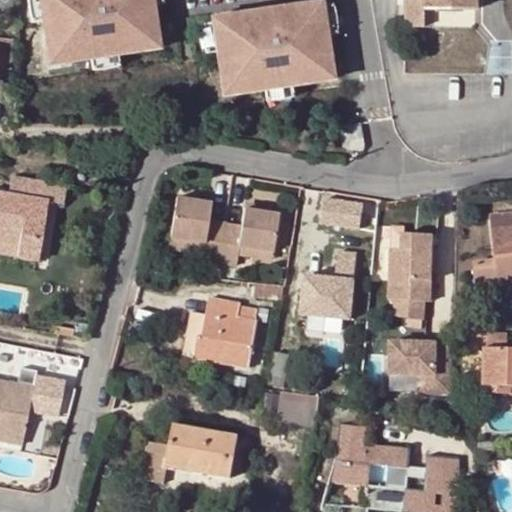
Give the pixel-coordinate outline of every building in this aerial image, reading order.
[(29,0),(30,9),(34,24),(44,23),(40,0),(29,0)] [(151,33),(151,32),(147,9),(155,8),(154,5),(153,0),(40,0),(44,23),(45,26),(52,25),(56,48),(56,49),(69,47),(70,56),(71,56),(89,53),(90,59),(122,54),(121,48),(139,45),(140,45),(138,35),(151,33)] [(326,62),(325,61),(322,38),(329,37),(328,33),(324,4),(323,0),(297,4),(298,8),(281,10),(283,18),(257,22),(256,14),(240,17),(239,14),(213,18),(214,21),(219,51),(219,55),(226,53),(230,76),(230,77),(243,75),(245,85),(246,85),(264,82),(265,88),(296,83),(295,77),(313,74),(314,74),(313,64),(326,62)] [(472,11),(472,0),(405,0),(406,27),(421,27),(421,12),(472,11)] [(328,33),(339,32),(339,31),(338,16),(334,2),(324,4),(328,33)] [(204,38),(208,53),(219,51),(214,21),(203,23),(204,38)] [(138,35),(140,45),(139,45),(140,52),(161,49),(158,31),(151,32),(151,33),(138,35)] [(0,86),(11,88),(15,41),(0,39),(0,86)] [(69,47),(56,49),(56,48),(49,49),(52,67),(73,63),(71,56),(70,56),(69,47)] [(313,64),(314,74),(313,74),(315,81),(336,78),(333,60),(325,61),(326,62),(313,64)] [(243,75),(230,77),(230,76),(223,77),(226,95),(247,92),(246,85),(245,85),(243,75)] [(10,184),(66,190),(67,186),(11,176),(10,184)] [(8,195),(0,194),(0,243),(18,246),(40,249),(48,203),(64,205),(66,190),(10,184),(8,195)] [(369,229),(374,202),(328,194),(324,221),(369,229)] [(203,246),(202,255),(201,262),(218,265),(224,225),(224,224),(207,221),(210,207),(175,202),(169,242),(203,246)] [(237,261),(238,252),(269,257),(275,218),(244,213),(241,229),(224,225),(218,265),(217,267),(236,270),(237,261)] [(475,265),(477,286),(511,282),(511,213),(490,216),(495,263),(475,265)] [(391,227),(390,251),(402,251),(402,234),(402,227),(391,227)] [(421,317),(421,300),(429,301),(431,241),(421,241),(422,235),(402,234),(402,251),(390,251),(388,299),(395,299),(394,316),(421,317)] [(168,250),(202,255),(203,246),(169,242),(168,250)] [(0,254),(16,257),(18,246),(0,243),(0,254)] [(18,246),(16,257),(26,263),(38,261),(40,249),(18,246)] [(306,314),(364,315),(365,249),(341,248),(341,272),(307,272),(306,314)] [(267,266),(269,257),(238,252),(237,261),(267,266)] [(283,302),(284,286),(256,283),(255,298),(283,302)] [(246,368),(255,321),(238,318),(241,306),(210,300),(208,313),(191,311),(181,356),(246,368)] [(258,309),(241,306),(238,318),(255,321),(258,309)] [(317,326),(348,330),(349,318),(319,314),(317,326)] [(54,340),(71,343),(73,334),(56,331),(54,340)] [(491,333),(491,347),(511,347),(511,334),(491,333)] [(390,372),(418,374),(418,391),(448,393),(451,343),(391,340),(390,372)] [(491,347),(488,347),(486,391),(503,392),(503,385),(511,384),(511,347),(491,347)] [(0,352),(0,370),(7,371),(9,354),(0,352)] [(275,352),(268,385),(284,388),(291,356),(275,352)] [(0,444),(22,449),(33,390),(0,384),(0,444)] [(511,384),(503,385),(503,392),(511,392),(511,384)] [(282,393),(282,396),(280,414),(279,424),(315,428),(319,397),(305,396),(282,393)] [(264,412),(280,414),(282,396),(266,394),(264,412)] [(192,465),(191,473),(231,481),(240,437),(175,425),(171,447),(168,461),(192,465)] [(370,468),(386,469),(386,488),(369,487),(367,511),(368,511),(437,511),(439,496),(460,498),(458,461),(427,458),(426,470),(409,468),(411,451),(368,447),(369,430),(341,427),(333,465),(370,468)] [(166,469),(168,461),(171,447),(150,443),(143,479),(165,484),(168,469),(166,469)] [(479,445),(481,454),(494,453),(493,444),(479,445)] [(191,473),(192,465),(168,461),(166,469),(168,469),(191,473)] [(369,487),(370,468),(333,465),(323,508),(367,511),(369,487)] [(461,511),(460,498),(439,496),(437,511),(461,511)]
